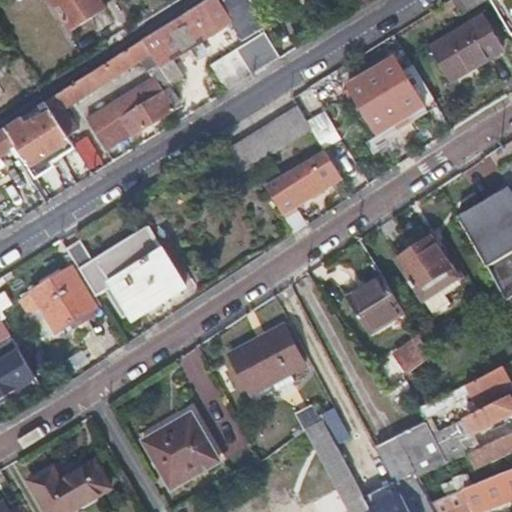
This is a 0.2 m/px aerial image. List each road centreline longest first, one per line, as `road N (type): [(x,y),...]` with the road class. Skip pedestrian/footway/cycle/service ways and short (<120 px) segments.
road 1 (residential): [(0,445),(511,124)]
road 2 (residential): [(407,0),(0,255)]
